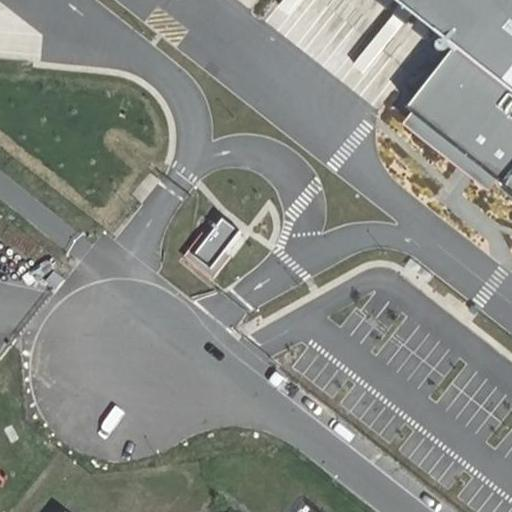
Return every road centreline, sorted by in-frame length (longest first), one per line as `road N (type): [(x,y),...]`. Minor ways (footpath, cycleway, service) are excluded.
road 1 (unclassified): [(406,511),(266,408),(119,372),(66,242),(0,191)]
road 2 (unknown): [(0,309),(91,305),(141,232),(165,176),(171,137),(160,109),(133,81),(29,0)]
road 3 (unknown): [(145,0),(433,244)]
road 4 (unknown): [(186,386),(251,318),(302,287),(433,244)]
